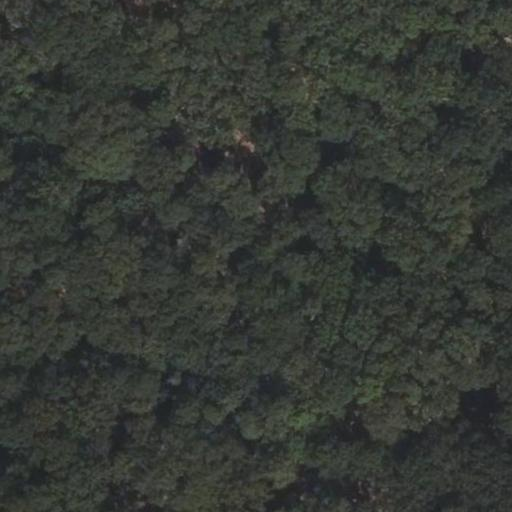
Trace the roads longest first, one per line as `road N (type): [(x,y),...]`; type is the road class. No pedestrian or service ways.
road 1 (track): [(141,0),(326,511)]
road 2 (track): [(511,98),(398,511)]
